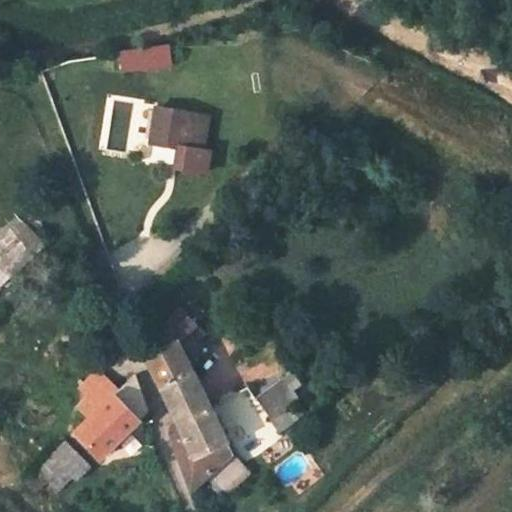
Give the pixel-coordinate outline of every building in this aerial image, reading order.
[(141,67),(167,64),(164,45),(148,47),(148,49),(120,53),(122,70),(141,67)] [(143,81),(169,77),(167,64),(141,67),(143,81)] [(420,87),(485,131),(499,111),(435,68),(420,87)] [(209,118),(156,109),(151,143),(179,148),(203,152),(203,151),(209,118)] [(203,152),(179,148),(176,168),(207,173),(210,152),(203,151),(203,152)] [(0,268),(10,279),(32,258),(21,246),(0,266),(0,268)] [(181,307),(141,346),(142,349),(159,385),(176,420),(212,406),(184,352),(205,331),(181,307)] [(98,369),(78,389),(99,409),(120,390),(98,369)] [(73,433),(99,460),(143,416),(148,412),(134,377),(120,390),(73,433)] [(299,400),(284,379),(257,399),(271,419),(295,402),(299,400)] [(271,419),(279,431),(304,414),(295,402),(271,419)] [(250,473),(232,453),(212,406),(176,420),(170,427),(183,463),(192,489),(205,476),(224,495),(250,473)] [(51,457),(70,476),(86,461),(68,440),(51,457)] [(51,457),(37,471),(47,483),(57,492),(72,478),(70,476),(51,457)] [(72,478),(76,481),(91,467),(86,461),(70,476),(72,478)] [(37,471),(25,482),(36,493),(47,483),(37,471)]
